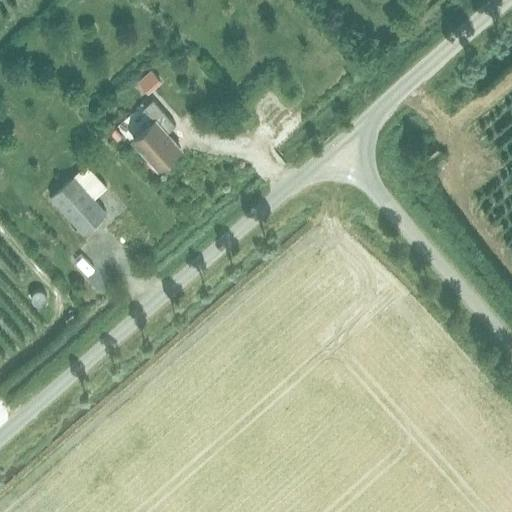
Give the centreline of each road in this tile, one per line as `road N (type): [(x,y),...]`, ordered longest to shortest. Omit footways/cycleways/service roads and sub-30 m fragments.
road 1 (unclassified): [(0,439),(338,145)]
road 2 (unclassified): [(511,344),(338,145)]
road 3 (unclassified): [(338,145),(504,0)]
